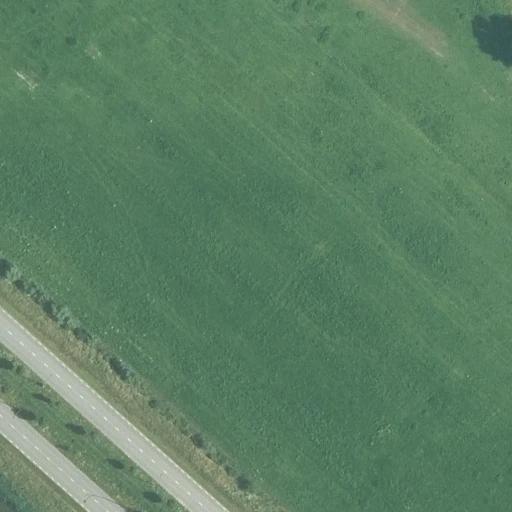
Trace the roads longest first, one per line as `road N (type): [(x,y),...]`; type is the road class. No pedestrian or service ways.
road 1 (secondary): [(210,511),(0,323)]
road 2 (secondary): [(0,410),(112,511)]
